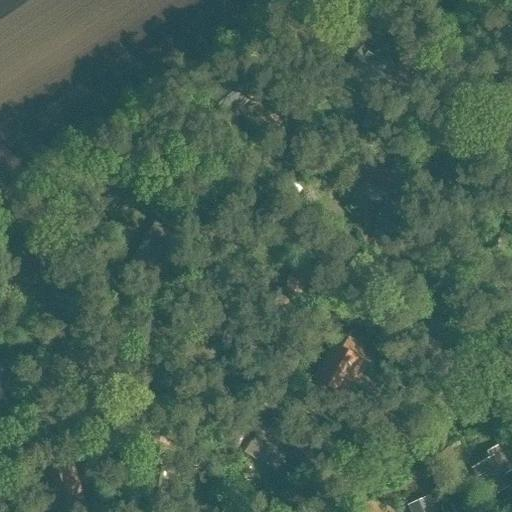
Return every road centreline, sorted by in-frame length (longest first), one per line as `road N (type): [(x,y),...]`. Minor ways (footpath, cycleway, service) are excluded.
road 1 (track): [(511,289),(468,242),(454,240),(387,269),(339,278),(228,373),(16,455),(0,488)]
road 2 (track): [(511,330),(274,511)]
road 3 (track): [(363,272),(341,226),(283,179)]
